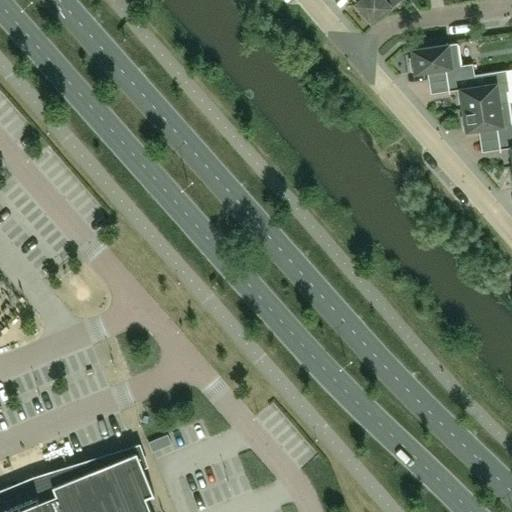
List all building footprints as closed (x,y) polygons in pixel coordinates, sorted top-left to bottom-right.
[(384,11),(386,13),(400,0),(358,0),(356,3),(372,21),(384,11)] [(447,79),(474,75),(473,64),(461,65),(458,43),(412,50),(414,58),(410,58),(412,71),(415,71),(416,72),(445,68),(447,79)] [(461,90),(458,90),(460,103),(463,103),(464,110),(509,103),(507,91),(510,91),(506,70),(483,73),(484,85),(461,89),(461,90)] [(498,137),(511,135),(511,123),(509,103),(464,110),(465,116),(462,117),(464,129),(467,129),(467,131),(496,126),(498,137)] [(511,135),(498,137),(500,152),(501,151),(501,149),(511,147),(511,149),(511,135)] [(154,494),(137,451),(36,492),(31,481),(0,493),(0,511),(152,511),(146,496),(153,493),(153,495),(154,494)]
